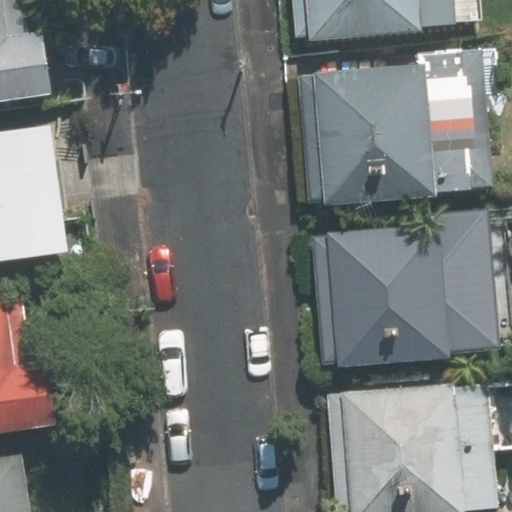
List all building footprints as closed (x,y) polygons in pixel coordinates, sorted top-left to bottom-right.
[(0,0),(0,94),(60,86),(51,23),(34,25),(30,0),(0,0)] [(462,0),(310,0),(314,36),(465,21),(462,0)] [(315,69),(328,199),(497,182),(485,53),(315,69)] [(0,255),(77,245),(59,119),(0,127),(0,255)] [(495,213),(333,228),(346,361),(507,345),(495,213)] [(0,430),(65,421),(55,354),(23,359),(13,291),(0,292),(0,430)] [(492,378),(344,391),(355,511),(412,511),(503,504),(492,378)] [(0,511),(38,511),(27,453),(0,458),(0,511)]
